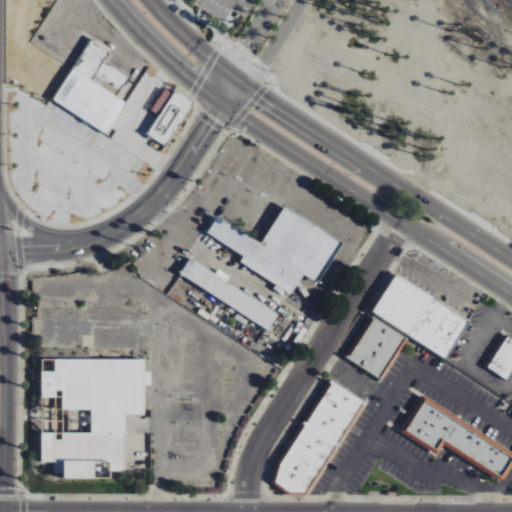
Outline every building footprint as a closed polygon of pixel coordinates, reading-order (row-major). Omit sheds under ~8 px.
[(53,101),(108,134),(126,102),(116,96),(128,76),(103,61),(110,51),(90,39),(53,101)] [(149,137),(169,147),(192,101),(171,91),(149,137)] [(73,159),(71,145),(79,144),(77,134),(73,133),(71,116),(49,111),(42,112),(38,130),(20,133),(21,142),(20,145),(23,146),(22,155),(13,156),(14,166),(25,168),(40,167),(41,160),(52,158),(59,160),(73,159)] [(207,234),(244,255),(240,263),(292,293),(303,274),(317,282),(341,240),(284,206),(263,243),(217,217),(207,234)] [(181,274),(268,330),(278,314),(191,258),(181,274)] [(372,313),(446,357),(469,319),(395,275),(372,313)] [(407,338),(373,317),(348,359),(381,380),(407,338)] [(511,372),(511,337),(509,335),(487,367),(507,380),(511,372)] [(145,359),(41,359),(41,397),(55,397),(55,391),(62,391),(62,409),(91,409),(91,433),(62,433),(62,440),(56,440),(56,432),(41,432),(41,462),(54,462),(54,473),(63,473),(63,478),(109,478),(109,471),(125,471),(125,414),(144,414),(144,385),(151,385),(151,372),(145,372),(145,359)] [(306,501),(363,399),(330,380),(273,482),(306,501)] [(511,459),(511,451),(421,397),(400,432),(437,454),(442,445),(500,480),(511,459)]
